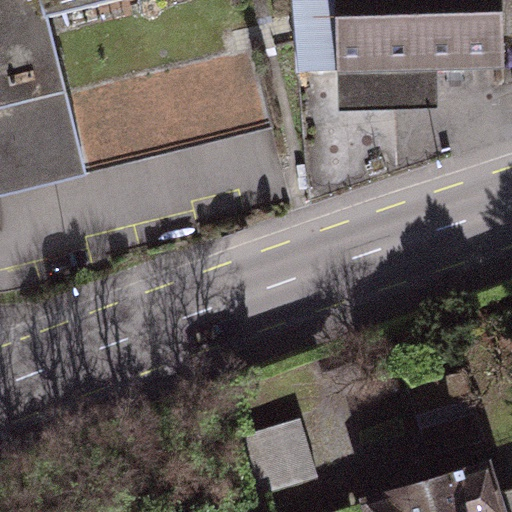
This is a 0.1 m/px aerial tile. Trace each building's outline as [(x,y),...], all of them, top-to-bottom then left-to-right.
[(0,0),(0,214),(276,138),(242,0),(0,0)] [(343,131),(443,127),(442,90),(505,88),(504,50),(511,49),(511,0),(292,0),(296,89),(341,88),(343,131)] [(481,370),(415,390),(435,455),(501,434),(481,370)] [(318,480),(301,428),(241,447),(258,499),(318,480)] [(364,511),(511,511),(511,501),(502,469),(364,511)]
